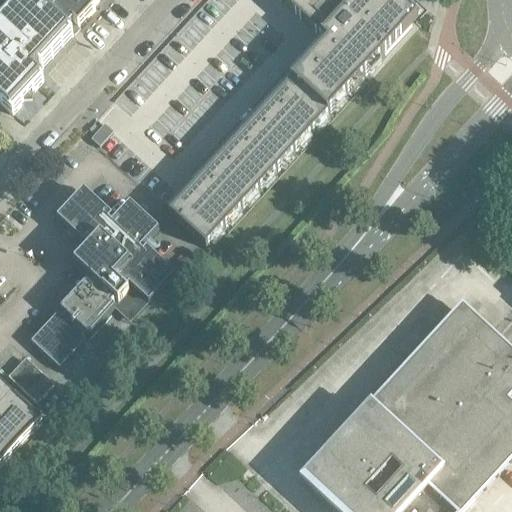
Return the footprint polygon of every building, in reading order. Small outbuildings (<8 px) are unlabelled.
[(33,0),(21,0),(0,23),(0,31),(4,35),(0,39),(0,104),(13,116),(43,83),(29,71),(35,64),(42,71),(73,37),(68,32),(73,27),(78,31),(105,0),(34,0),(34,1),(33,0)] [(277,0),(329,47),(171,218),(179,226),(207,251),(413,28),(382,0),(277,0)] [(60,313),(64,316),(60,320),(57,316),(30,345),(58,371),(85,342),(81,339),(84,336),(88,340),(115,311),(111,307),(114,303),(118,307),(128,296),(125,292),(128,288),(148,307),(175,278),(146,252),(142,256),(139,253),(158,233),(129,207),(110,227),(107,224),(112,219),(83,193),(73,204),(71,203),(64,210),(66,211),(57,221),(85,247),(89,244),(92,247),(74,266),(93,284),(90,288),(86,284),(60,313)] [(467,511),(511,463),(511,355),(510,355),(469,317),(433,356),(423,354),(423,357),(424,357),(420,374),(408,371),(407,374),(408,374),(404,391),(392,388),(391,391),(392,391),(389,408),(376,405),(376,408),(377,408),(376,413),(371,408),(329,456),(305,482),(338,511),(467,511)] [(8,380),(11,384),(37,407),(54,389),(25,362),(8,380)] [(0,469),(42,424),(16,399),(15,399),(0,385),(0,469)]
